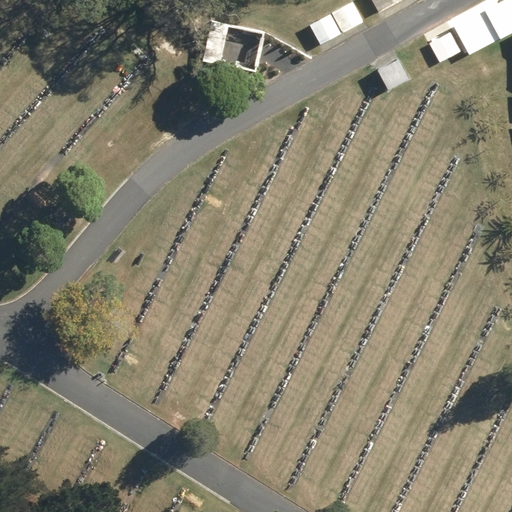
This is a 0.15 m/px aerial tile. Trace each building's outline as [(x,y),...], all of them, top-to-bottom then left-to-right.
[(370,0),(377,13),(400,0),(370,0)] [(496,33),(511,23),(511,0),(495,0),(482,7),(496,33)] [(331,14),(341,33),(362,22),(351,3),(331,14)] [(463,51),(495,35),(481,9),(450,25),(463,51)] [(318,46),(338,36),(329,17),(308,27),(318,46)] [(231,24),(213,20),(205,59),(223,62),(231,24)] [(426,42),(436,61),(458,51),(448,31),(426,42)] [(401,57),(379,68),(390,88),(411,77),(401,57)]
